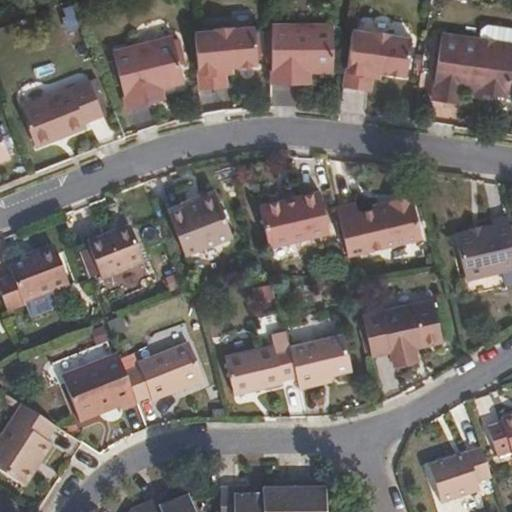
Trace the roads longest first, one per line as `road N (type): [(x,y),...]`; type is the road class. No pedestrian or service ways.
road 1 (residential): [(511,160),(294,132),(206,137),(0,210)]
road 2 (residential): [(360,440),(210,441),(147,451),(94,486),(75,511)]
road 3 (residential): [(360,440),(511,355)]
